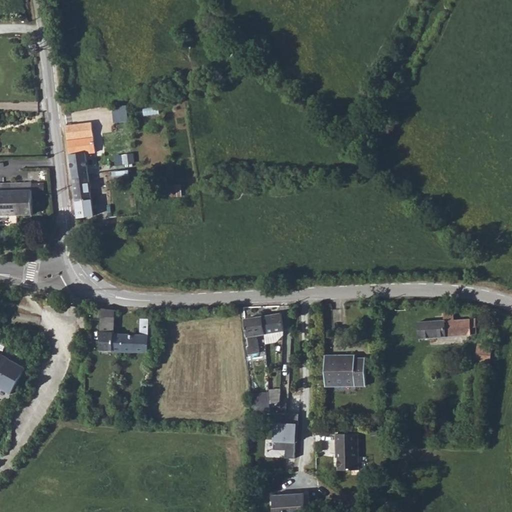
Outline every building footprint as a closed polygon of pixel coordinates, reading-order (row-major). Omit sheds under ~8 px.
[(114,106),(115,120),(128,120),(127,106),(114,106)] [(65,123),(76,216),(92,215),(84,152),(94,151),(91,120),(65,123)] [(136,169),(134,147),(125,148),(105,150),(107,173),(112,173),(113,180),(127,178),(127,170),(129,170),(136,169)] [(0,183),(0,214),(32,214),(31,183),(0,183)] [(100,350),(148,352),(148,351),(148,347),(149,324),(149,315),(144,315),(144,320),(141,319),(140,336),(113,335),(113,309),(101,309),(100,350)] [(418,321),(419,339),(471,336),(471,327),(477,327),(476,320),(462,320),(462,317),(457,317),(457,320),(455,321),(454,313),(444,314),(444,320),(418,321)] [(281,314),(263,317),(265,334),(284,331),(281,314)] [(256,335),(265,334),(263,317),(245,320),(248,347),(247,347),(247,355),(259,353),(258,345),(256,335)] [(149,324),(148,347),(155,347),(156,324),(149,324)] [(266,345),(276,343),(283,336),(284,331),(265,334),(266,345)] [(491,364),(493,345),(479,343),(477,362),(491,364)] [(1,354),(0,356),(0,387),(11,394),(26,368),(1,354)] [(325,356),(326,386),(366,385),(366,359),(355,359),(355,356),(325,356)] [(269,393),(269,404),(276,404),(278,401),(279,397),(280,389),(268,389),(269,393)] [(269,393),(252,394),(254,412),(270,413),(269,404),(269,393)] [(269,455),(285,456),(287,421),(271,420),(269,455)] [(337,442),(338,468),(358,468),(358,433),(335,432),(335,442),(337,442)] [(273,495),(274,511),(305,511),(304,494),(273,495)]
